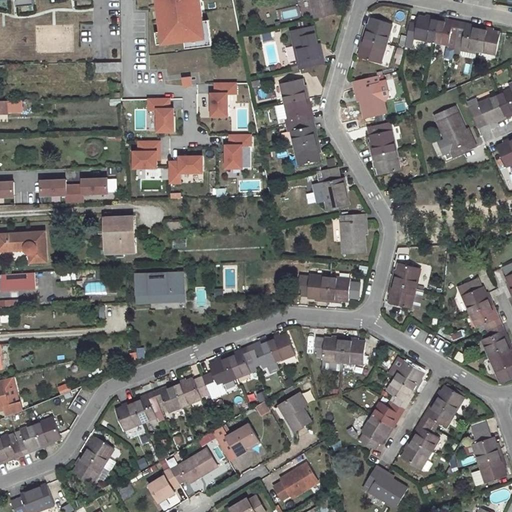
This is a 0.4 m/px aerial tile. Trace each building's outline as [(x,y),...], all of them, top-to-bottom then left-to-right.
[(209,0),(160,0),(167,54),(215,48),(209,0)] [(311,0),(315,18),(338,13),(334,0),(311,0)] [(19,6),(19,14),(33,13),(33,6),(19,6)] [(419,17),(415,39),(434,43),(439,18),(433,17),(433,20),(426,18),(419,17)] [(365,30),(363,37),(387,44),(393,25),(372,18),(369,25),(368,31),(365,30)] [(439,18),(434,43),(449,46),(448,49),(455,50),(460,23),(454,21),(453,24),(440,21),(440,18),(439,18)] [(481,29),(467,27),(467,24),(460,23),(455,50),(461,51),(460,54),(461,56),(472,58),(473,56),(474,51),(477,51),(481,29)] [(313,27),(291,31),(299,69),(324,64),(322,56),(320,57),(317,45),(313,27)] [(493,32),(487,31),(488,28),(481,27),(481,29),(477,51),(497,55),(501,33),(493,32)] [(80,28),(81,48),(92,47),(91,28),(80,28)] [(362,50),(359,57),(381,64),(387,44),(363,37),(361,44),(364,45),(362,50)] [(121,62),(89,62),(90,66),(96,66),(96,73),(121,72),(121,62)] [(378,76),(354,82),(355,89),(357,88),(361,101),(365,119),(387,113),(378,76)] [(181,78),(182,88),(192,86),(190,77),(181,78)] [(302,79),(281,84),(285,104),(307,100),(309,99),(308,91),(305,92),(304,86),(302,79)] [(213,93),(208,93),(209,119),(228,118),(227,95),(237,95),(236,82),(212,83),(213,93)] [(511,88),(511,89),(497,95),(506,115),(511,112),(511,88)] [(477,99),(468,103),(478,127),(495,120),(500,118),(501,120),(507,117),(506,115),(497,95),(479,103),(477,99)] [(148,133),(173,133),(173,98),(147,98),(146,111),(155,111),(155,119),(148,119),(148,133)] [(0,111),(20,111),(20,101),(0,100),(0,111)] [(307,100),(285,104),(288,117),(285,118),(287,125),(314,119),(312,112),(310,113),(307,100)] [(285,104),(278,106),(281,119),(285,118),(288,117),(285,104)] [(456,107),(436,115),(454,157),(477,147),(474,140),(471,142),(466,130),(456,107)] [(314,119),(287,125),(288,132),(291,132),(294,145),(316,140),(313,127),(315,126),(314,119)] [(373,148),(371,148),(372,156),(397,151),(391,122),(368,127),(372,142),(373,148)] [(469,129),(466,130),(471,142),(474,140),(469,129)] [(288,132),(284,133),(286,146),(294,145),(291,132),(288,132)] [(228,146),(223,146),(223,170),(251,170),(251,134),(228,134),(228,146)] [(504,143),(498,146),(507,167),(511,164),(511,137),(509,139),(510,141),(504,143)] [(316,140),(294,145),(298,165),(321,160),(319,153),(317,147),(320,146),(318,139),(316,140)] [(130,151),(131,171),(161,169),(159,140),(136,141),(137,151),(130,151)] [(397,151),(372,156),(374,162),(376,162),(377,167),(379,175),(401,170),(397,151)] [(202,156),(167,158),(169,185),(181,184),(180,176),(203,175),(202,156)] [(325,182),(322,183),(328,209),(350,204),(344,178),(341,178),(338,167),(323,170),(325,182)] [(107,179),(82,180),(82,184),(83,195),(108,193),(107,179)] [(66,180),(40,181),(41,196),(67,195),(66,185),(66,180)] [(14,182),(0,182),(0,197),(14,197),(14,182)] [(82,184),(66,185),(67,195),(67,203),(83,202),(83,195),(82,184)] [(307,204),(314,203),(313,193),(305,195),(307,204)] [(367,214),(341,215),(344,254),(367,252),(365,234),(365,221),(367,221),(367,214)] [(133,217),(106,218),(106,229),(111,229),(111,237),(112,252),(134,252),(133,217)] [(184,221),(167,222),(167,232),(185,231),(184,221)] [(45,231),(0,234),(0,251),(26,250),(29,251),(30,263),(47,261),(45,231)] [(394,275),(392,283),(416,289),(421,269),(399,263),(397,270),(396,276),(394,275)] [(34,272),(0,274),(0,290),(35,288),(34,272)] [(184,272),(136,274),(137,302),(150,301),(150,293),(167,292),(167,300),(185,299),(184,272)] [(75,273),(60,274),(61,281),(75,280),(75,273)] [(321,298),(321,301),(329,301),(331,276),(310,274),(310,276),(301,275),(300,288),(302,288),(301,295),(308,296),(308,297),(315,298),(321,298)] [(331,276),(329,301),(335,302),(335,299),(342,300),(349,301),(351,278),(331,276)] [(478,279),(459,287),(471,315),(491,306),(494,305),(491,298),(488,299),(485,293),(483,287),(481,288),(478,279)] [(85,294),(105,292),(104,282),(84,283),(85,294)] [(392,283),(390,290),(393,291),(391,296),(390,303),(411,308),(416,289),(392,283)] [(150,293),(150,301),(167,300),(167,292),(150,293)] [(494,305),(491,306),(497,319),(499,317),(494,305)] [(491,306),(471,315),(477,328),(485,325),(487,330),(502,324),(499,317),(497,319),(491,306)] [(490,336),(482,340),(488,354),(508,345),(503,332),(505,331),(502,324),(487,330),(490,336)] [(450,333),(452,339),(463,336),(461,330),(450,333)] [(505,331),(503,332),(508,345),(511,344),(505,331)] [(274,337),(267,339),(268,342),(277,362),(296,355),(287,334),(281,337),(275,339),(274,337)] [(323,358),(322,361),(324,361),(323,369),(341,371),(342,363),(343,363),(346,338),(338,337),(338,339),(332,339),(316,338),(315,350),(317,350),(316,358),(323,358)] [(359,341),(353,341),(353,338),(346,338),(343,363),(345,363),(363,365),(364,364),(366,342),(359,341)] [(254,345),(248,347),(254,362),(260,360),(263,368),(268,366),(271,373),(279,369),(277,362),(268,342),(255,347),(254,345)] [(508,345),(488,354),(501,383),(511,378),(511,353),(511,352),(511,351),(511,346),(511,344),(508,345)] [(248,347),(241,350),(242,352),(230,358),(238,378),(251,372),(248,365),(254,362),(248,347)] [(454,358),(462,361),(465,354),(457,350),(454,358)] [(220,396),(216,387),(223,383),(238,378),(230,358),(229,355),(221,358),(222,360),(217,363),(210,365),(213,372),(203,376),(210,393),(213,399),(220,396)] [(420,385),(418,383),(421,378),(425,372),(399,357),(389,374),(395,378),(414,390),(416,391),(420,385)] [(345,363),(344,370),(346,372),(363,374),(365,372),(366,364),(364,364),(363,365),(345,363)] [(180,381),(173,383),(174,386),(183,406),(202,399),(201,397),(210,393),(203,376),(194,380),(193,378),(187,380),(181,383),(180,381)] [(395,378),(387,391),(395,396),(391,401),(405,409),(409,403),(407,402),(414,390),(395,378)] [(1,380),(0,380),(0,407),(3,407),(5,417),(22,411),(19,403),(8,405),(1,380)] [(227,393),(223,383),(216,387),(220,396),(227,393)] [(437,395),(433,402),(436,403),(455,414),(465,397),(446,385),(443,391),(439,397),(437,395)] [(160,389),(154,392),(160,406),(166,404),(169,412),(183,406),(174,386),(161,391),(160,389)] [(414,390),(407,402),(409,403),(416,391),(414,390)] [(154,392),(148,394),(149,396),(135,402),(144,422),(157,417),(154,409),(160,406),(154,392)] [(312,421),(304,408),(309,405),(301,392),(281,404),(288,416),(286,417),(295,431),(312,421)] [(123,407),(116,410),(124,431),(144,422),(135,402),(134,400),(127,403),(128,405),(123,407)] [(260,415),(270,410),(265,400),(255,405),(260,415)] [(380,402),(373,414),(392,426),(399,414),(401,415),(405,409),(391,401),(388,406),(380,402)] [(433,402),(426,413),(428,415),(436,403),(433,402)] [(426,413),(422,420),(436,428),(439,423),(447,427),(455,414),(436,403),(428,415),(426,413)] [(363,433),(359,439),(375,450),(379,443),(381,444),(385,437),(388,432),(390,433),(394,427),(392,426),(373,414),(362,432),(363,433)] [(399,414),(392,426),(394,427),(401,415),(399,414)] [(50,445),(49,443),(55,440),(62,438),(53,417),(35,424),(44,448),(50,445)] [(422,420),(418,426),(421,427),(414,439),(433,451),(441,438),(433,434),(436,428),(422,420)] [(248,422),(226,435),(238,454),(247,448),(246,447),(258,439),(248,422)] [(30,453),(29,451),(42,446),(43,448),(44,448),(35,424),(21,429),(24,437),(18,439),(24,456),(30,453)] [(418,426),(411,438),(414,439),(421,427),(418,426)] [(496,444),(494,437),(492,437),(489,429),(475,433),(478,442),(473,444),(480,464),(503,456),(500,449),(498,450),(496,444)] [(9,434),(0,437),(0,453),(3,461),(17,455),(18,458),(24,456),(18,439),(12,442),(9,434)] [(87,447),(83,453),(104,466),(114,448),(96,436),(92,443),(89,448),(87,447)] [(407,451),(402,458),(421,470),(433,451),(414,439),(411,438),(408,444),(410,445),(407,451)] [(114,448),(104,466),(111,470),(112,471),(122,454),(114,448)] [(208,449),(179,466),(189,484),(218,467),(208,449)] [(78,466),(74,471),(93,483),(97,477),(104,466),(83,453),(79,459),(81,460),(78,466)] [(17,455),(3,461),(4,463),(18,458),(17,455)] [(504,468),(502,463),(505,462),(503,456),(480,464),(482,469),(486,483),(507,475),(504,468)] [(307,463),(294,471),(296,473),(308,466),(307,463)] [(104,466),(97,477),(104,481),(111,470),(104,466)] [(294,471),(280,479),(282,482),(274,487),(282,500),(290,495),(292,497),(318,481),(308,466),(296,473),(294,471)] [(394,479),(382,471),(383,469),(377,466),(364,487),(397,507),(409,488),(394,479)] [(165,476),(150,485),(159,502),(175,493),(173,488),(181,484),(171,469),(164,474),(165,476)] [(383,469),(382,471),(394,479),(395,476),(383,469)] [(482,469),(472,473),(476,486),(486,483),(482,469)] [(22,497),(12,501),(16,511),(36,511),(55,505),(47,483),(21,494),(22,497)] [(247,498),(240,503),(231,508),(232,511),(267,511),(259,498),(250,503),(249,501),(247,498)] [(329,501),(307,511),(328,511),(334,509),(329,501)]
